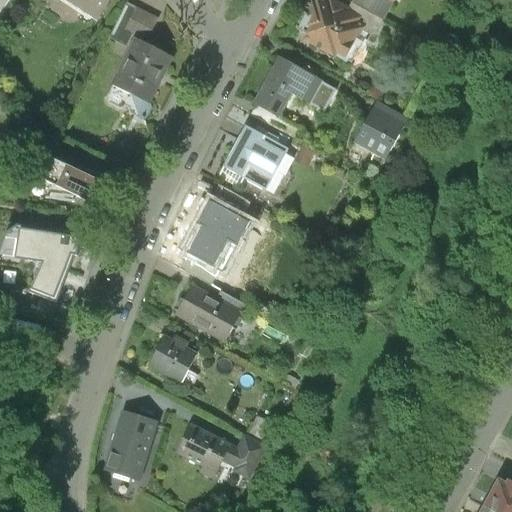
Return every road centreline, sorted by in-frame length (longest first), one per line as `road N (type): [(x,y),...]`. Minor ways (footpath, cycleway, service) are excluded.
road 1 (residential): [(236,44),(94,356)]
road 2 (residential): [(94,356),(71,427),(64,511)]
road 3 (residential): [(443,511),(511,385)]
